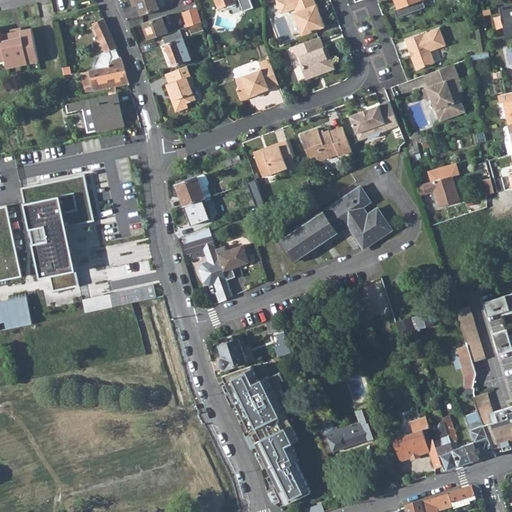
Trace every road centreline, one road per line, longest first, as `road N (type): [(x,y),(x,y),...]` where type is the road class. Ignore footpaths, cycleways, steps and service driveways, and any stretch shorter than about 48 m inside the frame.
road 1 (residential): [(190,325),(402,243),(411,213),(386,181),(373,180)]
road 2 (residential): [(155,155),(351,86),(361,66),(338,0)]
road 3 (unknown): [(65,399),(163,412),(202,432),(215,492),(179,511)]
road 4 (residential): [(190,325),(259,511)]
road 5 (residential): [(155,155),(165,244),(190,325)]
road 6 (residential): [(104,0),(155,155)]
road 7 (tertiary): [(489,468),(353,511)]
